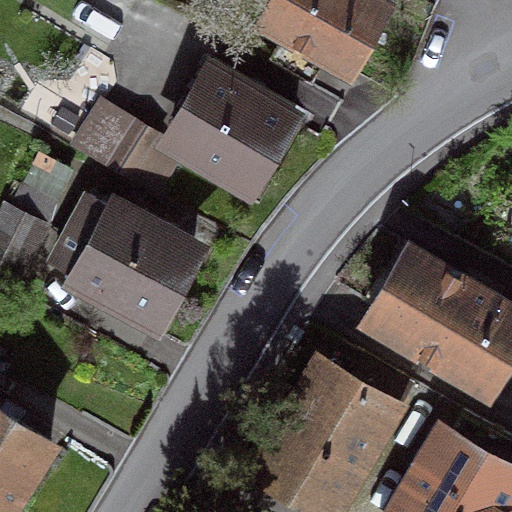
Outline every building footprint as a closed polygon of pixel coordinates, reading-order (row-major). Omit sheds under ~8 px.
[(276,0),(265,21),(285,31),(270,59),(313,82),(328,54),(348,66),(384,0),(276,0)] [(298,104),(214,56),(170,133),(253,181),(298,104)] [(178,155),(164,147),(156,141),(154,129),(131,115),(104,159),(134,177),(135,175),(157,189),(178,155)] [(22,180),(0,222),(0,257),(13,265),(50,194),(22,180)] [(80,272),(73,284),(152,325),(194,247),(89,192),(54,258),(80,272)] [(511,349),(511,303),(411,243),(367,317),(488,389),(511,349)] [(326,362),(263,467),(328,505),(391,400),(326,362)] [(511,511),(511,432),(462,404),(398,511),(511,511)] [(0,406),(0,502),(8,507),(51,439),(0,406)]
